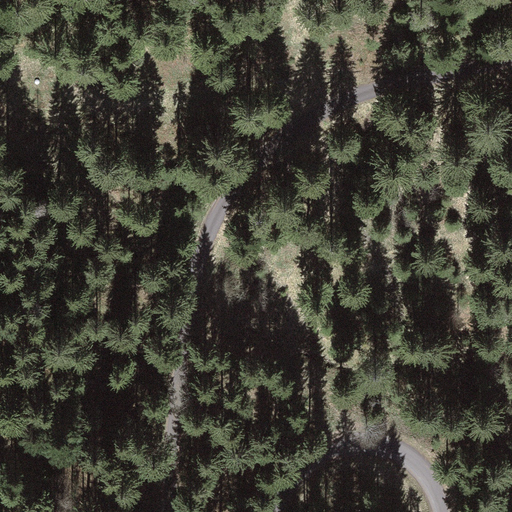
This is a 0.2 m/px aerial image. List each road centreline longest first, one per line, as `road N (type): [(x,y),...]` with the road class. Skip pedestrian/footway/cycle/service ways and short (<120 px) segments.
road 1 (track): [(166,511),(178,427),(169,389),(213,221),(290,133),(375,85),(511,55)]
road 2 (track): [(438,511),(436,496),(406,459),(376,445),(339,448),(299,469),(270,511)]
